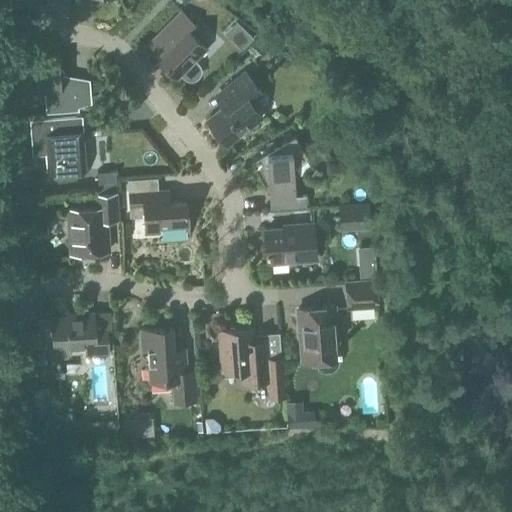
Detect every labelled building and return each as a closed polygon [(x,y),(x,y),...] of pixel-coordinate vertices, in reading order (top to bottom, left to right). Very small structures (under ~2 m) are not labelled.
[(176,79),(179,76),(182,78),(184,80),(187,81),(189,81),(191,81),(193,81),(195,80),(197,78),(198,77),(199,75),(200,71),(199,69),(199,68),(198,66),(197,64),(194,61),(206,49),(185,28),(191,22),(180,12),(164,29),(174,39),(155,57),(176,79)] [(60,71),(58,71),(57,54),(55,54),(56,58),(42,59),(42,55),(25,56),(29,98),(29,94),(43,93),(45,114),(77,111),(77,109),(87,106),(86,82),(60,78),(60,71)] [(236,152),(228,142),(258,119),(248,106),(261,95),(244,73),(220,92),(229,103),(209,119),(211,122),(208,124),(218,136),(221,134),(235,152),(236,152)] [(80,116),(60,118),(28,120),(31,156),(45,155),(47,173),(43,173),(43,174),(87,171),(87,170),(84,170),(83,151),(81,151),(81,140),(85,140),(85,132),(81,132),(80,116)] [(305,194),(295,195),(293,167),(308,159),(294,135),(250,160),(264,184),(268,181),(270,210),(306,207),(305,194)] [(117,193),(115,171),(97,172),(98,194),(115,193),(117,193)] [(127,180),(128,193),(129,205),(141,204),(144,235),(158,234),(157,228),(186,226),(186,236),(187,236),(185,201),(156,203),(155,178),(127,180)] [(66,210),(69,254),(108,251),(106,232),(104,232),(103,222),(117,221),(115,193),(98,194),(93,194),(94,208),(66,210)] [(40,211),(39,198),(21,200),(22,213),(40,211)] [(367,204),(339,206),(340,230),(368,228),(367,204)] [(290,228),(264,230),(267,263),(315,260),(312,223),(290,225),(290,228)] [(375,279),(345,282),(347,307),(377,305),(375,279)] [(334,305),(298,308),(302,362),(315,361),(317,368),(324,371),(331,370),(336,366),(338,359),(334,305)] [(53,345),(53,348),(54,352),(59,357),(67,357),(72,351),(72,346),(85,345),(86,355),(107,354),(106,330),(94,331),(93,313),(79,314),(79,316),(51,318),(51,320),(38,321),(40,346),(53,345)] [(193,371),(186,372),(185,356),(173,357),(171,327),(140,330),(141,350),(147,350),(149,381),(171,379),(173,404),(195,402),(193,371)] [(254,350),(254,341),(253,327),(218,330),(221,371),(241,369),(242,382),(267,380),(269,393),(268,393),(269,398),(284,397),(281,358),(268,359),(267,349),(254,350)] [(302,412),(301,399),(287,400),(289,425),(314,423),(313,411),(302,412)] [(133,419),(122,420),(123,438),(135,437),(133,419)] [(61,444),(87,442),(86,424),(59,426),(61,444)]
